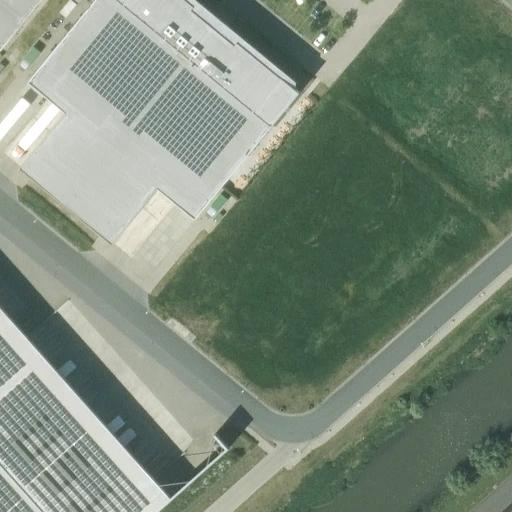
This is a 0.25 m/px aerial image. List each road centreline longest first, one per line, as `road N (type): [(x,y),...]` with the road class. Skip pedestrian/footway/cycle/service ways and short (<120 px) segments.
road 1 (unclassified): [(0,201),(270,423),(294,431)]
road 2 (unclassified): [(511,249),(319,420),(294,431)]
